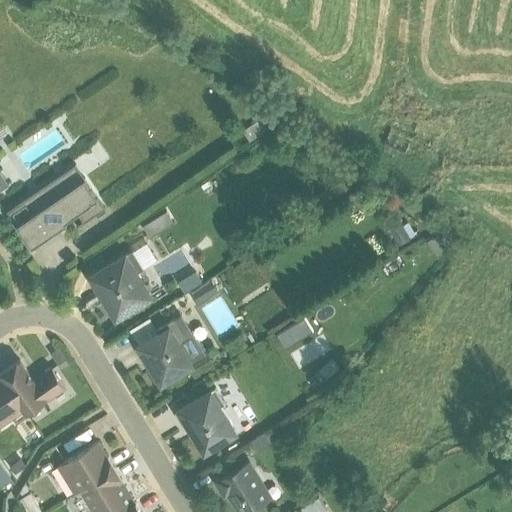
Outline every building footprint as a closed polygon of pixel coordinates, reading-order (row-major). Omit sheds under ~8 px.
[(258,121),(243,131),(251,141),(265,132),(258,121)] [(76,163),(8,209),(33,245),(68,220),(67,218),(79,210),(84,219),(77,224),(78,225),(106,206),(76,163)] [(0,168),(0,188),(9,182),(0,168)] [(341,182),(312,200),(318,209),(346,191),(341,182)] [(372,188),(356,198),(367,215),(382,205),(372,188)] [(163,211),(146,221),(147,222),(154,233),(170,222),(163,211)] [(400,220),(388,227),(401,247),(417,237),(409,223),(404,226),(400,220)] [(438,234),(427,243),(438,256),(449,248),(438,234)] [(133,249),(93,274),(118,315),(154,292),(140,269),(158,258),(148,241),(134,250),(133,249)] [(195,267),(177,277),(184,289),(184,290),(202,279),(195,267)] [(211,277),(190,290),(199,304),(220,291),(211,277)] [(158,328),(138,340),(136,341),(138,344),(136,346),(145,359),(148,357),(163,381),(208,353),(182,313),(158,328)] [(287,362),(320,344),(311,328),(306,331),(297,315),(269,330),(287,362)] [(138,340),(158,328),(151,316),(131,328),(138,340)] [(1,373),(23,404),(28,411),(67,384),(53,366),(35,379),(20,358),(0,372),(1,373)] [(0,426),(2,426),(0,423),(12,415),(10,413),(23,404),(1,373),(0,374),(0,426)] [(216,386),(176,411),(184,424),(189,421),(206,449),(239,428),(224,404),(226,403),(216,386)] [(266,431),(252,440),(259,452),(273,442),(266,431)] [(82,488),(117,468),(109,455),(108,456),(98,440),(65,459),(66,460),(59,464),(76,492),(82,488)] [(229,491),(242,511),(248,511),(274,496),(251,458),(244,463),(240,457),(230,463),(234,469),(221,477),(218,479),(226,493),(229,491)] [(117,468),(82,488),(97,511),(118,511),(135,502),(122,480),(124,479),(117,468)] [(218,479),(221,477),(219,474),(213,478),(225,498),(228,496),(238,511),(242,511),(229,491),(226,493),(218,479)] [(31,492),(22,497),(30,511),(37,511),(41,509),(31,492)] [(319,494),(300,506),(304,511),(325,511),(329,510),(319,494)] [(135,502),(118,511),(144,511),(137,501),(135,502)]
